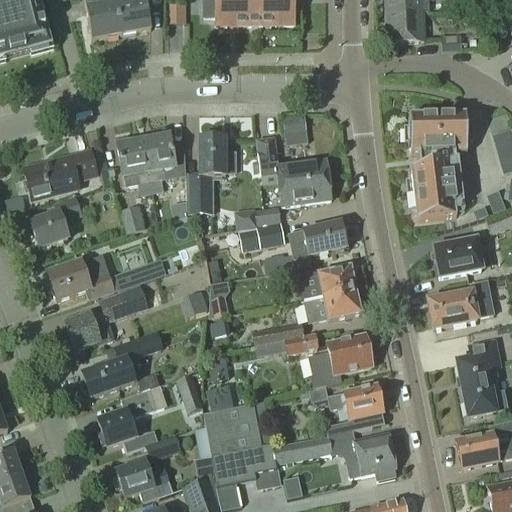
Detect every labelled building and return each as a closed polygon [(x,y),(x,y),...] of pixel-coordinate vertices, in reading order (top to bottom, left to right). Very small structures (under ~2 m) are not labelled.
[(0,0),(0,62),(47,51),(34,0),(0,0)] [(112,0),(109,0),(83,5),(90,45),(120,39),(112,0)] [(142,0),(112,0),(120,39),(149,34),(142,0)] [(200,0),(201,23),(213,23),(213,32),(232,31),(258,31),(293,31),(292,0),(200,0)] [(382,0),(384,19),(421,17),(421,3),(429,3),(428,0),(382,0)] [(511,4),(498,10),(508,41),(511,39),(511,4)] [(164,6),(165,28),(183,28),(183,6),(164,6)] [(421,17),(384,19),(385,48),(423,46),(421,17)] [(494,28),(479,29),(480,49),(495,48),(494,28)] [(442,57),(460,56),(460,39),(441,40),(442,57)] [(465,159),(464,121),(464,118),(408,120),(409,160),(465,159)] [(198,180),(188,180),(188,202),(210,202),(210,182),(223,181),(223,144),(213,144),(213,139),(202,139),(202,144),(198,144),(198,180)] [(167,141),(141,145),(151,197),(161,195),(159,185),(165,184),(163,176),(172,174),(167,141)] [(324,165),(276,171),(272,144),(255,147),(260,191),(272,189),(277,188),(277,189),(326,182),(324,165)] [(141,145),(115,150),(123,192),(138,189),(140,199),(151,197),(141,145)] [(91,154),(101,191),(108,189),(99,152),(91,154)] [(23,173),(21,173),(30,206),(77,194),(74,186),(94,180),(89,157),(23,174),(23,173)] [(449,169),(409,173),(415,225),(455,220),(449,169)] [(329,205),(326,182),(277,189),(280,212),(329,205)] [(184,198),(168,201),(172,225),(185,222),(184,198)] [(56,218),(28,228),(37,254),(66,244),(60,227),(79,221),(73,202),(53,209),(56,218)] [(136,213),(120,218),(126,238),(142,234),(136,213)] [(275,213),(252,216),(254,230),(277,227),(275,213)] [(511,213),(483,224),(489,241),(511,232),(511,213)] [(233,218),(235,236),(254,232),(254,230),(252,216),(233,218)] [(278,229),(254,233),(255,235),(258,249),(259,254),(282,249),(278,229)] [(344,254),(339,229),(290,240),(295,265),(344,254)] [(196,234),(196,245),(223,244),(223,233),(196,234)] [(255,235),(237,240),(240,253),(258,249),(255,235)] [(459,248),(431,253),(437,284),(480,275),(474,245),(459,248)] [(493,278),(511,275),(511,263),(492,266),(493,278)] [(79,268),(45,279),(55,306),(87,295),(91,304),(111,297),(106,280),(85,287),(79,268)] [(299,286),(296,287),(301,307),(353,295),(350,285),(353,284),(351,274),(348,275),(348,273),(321,279),(320,275),(298,280),(299,286)] [(108,343),(103,328),(148,313),(145,303),(144,303),(140,292),(120,299),(98,307),(101,317),(89,321),(88,320),(63,329),(68,343),(62,345),(66,355),(71,353),(72,356),(108,343)] [(205,295),(193,295),(194,316),(206,316),(205,295)] [(353,295),(301,307),(301,310),(303,309),(308,330),(358,318),(357,315),(360,315),(358,305),(355,305),(353,295)] [(470,298),(425,307),(431,334),(475,326),(473,315),(489,312),(486,297),(470,300),(470,298)] [(208,306),(207,325),(222,322),(218,303),(208,306)] [(210,342),(227,339),(224,325),(207,329),(210,342)] [(479,329),(480,340),(503,338),(502,327),(479,329)] [(297,329),(250,338),(252,352),(300,342),(297,329)] [(300,342),(252,352),(254,363),(285,357),(286,360),(315,354),(312,340),(301,343),(300,342)] [(318,379),(309,380),(311,393),(338,387),(337,379),(369,372),(369,368),(372,368),(370,357),(366,358),(363,342),(325,350),(327,358),(314,361),(318,379)] [(81,379),(80,379),(82,384),(79,385),(78,387),(81,395),(83,396),(85,395),(88,404),(90,404),(89,403),(116,394),(117,395),(118,394),(117,393),(136,387),(128,365),(145,359),(140,344),(111,354),(116,367),(108,369),(108,370),(81,379)] [(468,364),(455,367),(459,387),(486,382),(485,375),(497,373),(492,346),(466,352),(468,364)] [(222,359),(211,360),(206,361),(205,361),(209,385),(226,382),(222,359)] [(195,397),(189,381),(175,386),(180,402),(195,397)] [(486,382),(459,387),(466,423),(493,417),(493,416),(505,414),(501,397),(495,398),(492,383),(487,385),(486,382)] [(360,436),(358,425),(383,420),(380,404),(377,405),(374,391),(341,398),(341,399),(325,402),(326,405),(315,407),(317,418),(344,412),(347,428),(323,433),(325,443),(350,438),(360,436)] [(158,392),(144,397),(151,416),(165,411),(162,403),(158,392)] [(323,393),(307,396),(309,406),(309,408),(315,407),(326,405),(325,402),(323,393)] [(123,417),(96,426),(106,453),(133,443),(127,425),(151,416),(144,397),(132,401),(119,406),(123,417)] [(264,406),(251,409),(260,456),(270,454),(274,453),(264,406)] [(260,456),(251,409),(204,419),(207,434),(201,435),(218,511),(238,511),(233,486),(242,485),(243,491),(269,486),(267,476),(274,475),(273,470),(270,454),(260,456)] [(489,440),(454,447),(459,474),(496,467),(494,455),(511,451),(511,430),(511,427),(488,431),(489,440)] [(199,488),(182,494),(187,511),(218,511),(201,435),(194,437),(200,466),(195,467),(199,488)] [(395,470),(393,461),(389,460),(385,440),(372,443),(352,447),(350,438),(325,443),(329,460),(329,463),(335,462),(337,462),(338,462),(339,462),(341,463),(342,464),(343,465),(343,467),(344,468),(344,469),(347,485),(366,481),(378,479),(380,484),(393,481),(391,476),(393,475),(392,473),(395,470)] [(173,442),(144,452),(149,466),(178,456),(173,442)] [(274,453),(270,454),(273,470),(318,462),(329,460),(325,443),(274,453)] [(0,486),(20,480),(12,456),(0,460),(0,486)] [(113,482),(112,485),(114,492),(117,493),(120,492),(124,503),(138,498),(142,508),(171,497),(163,474),(147,480),(143,468),(115,477),(116,481),(113,482)] [(0,511),(31,511),(29,504),(20,480),(0,486),(0,511)] [(511,511),(511,488),(485,494),(488,511),(511,511)]
